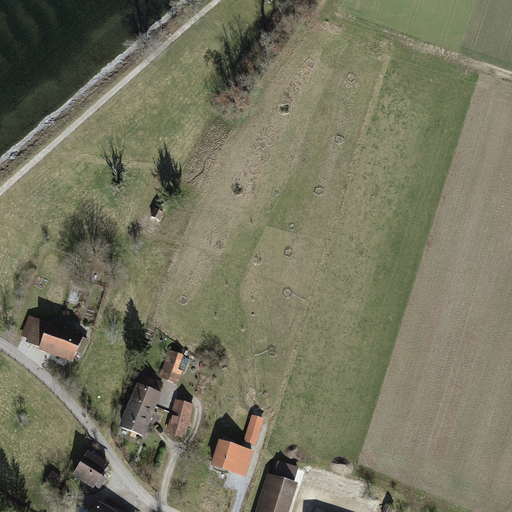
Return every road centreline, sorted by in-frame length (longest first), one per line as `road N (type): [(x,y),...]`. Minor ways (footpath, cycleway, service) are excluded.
road 1 (track): [(219,0),(0,191)]
road 2 (residential): [(168,511),(138,490),(58,389),(0,342)]
road 3 (track): [(42,154),(163,169)]
